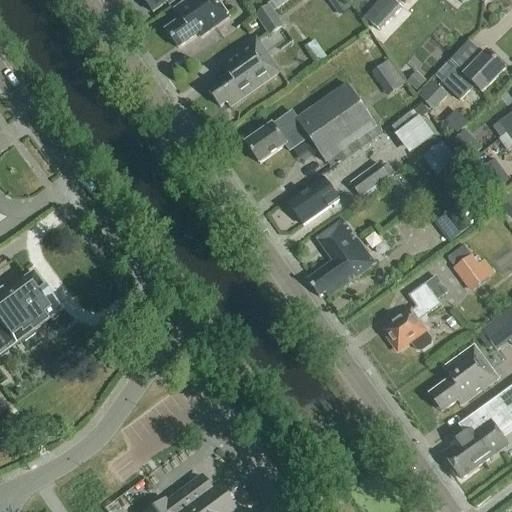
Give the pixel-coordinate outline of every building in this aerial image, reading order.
[(142,0),(152,13),(166,4),(167,6),(176,0),(142,0)] [(200,39),(228,19),(215,0),(188,0),(174,10),(181,20),(165,31),(178,49),(198,35),(200,39)] [(391,0),(379,0),(362,18),(379,34),(401,9),(391,0)] [(269,39),(284,28),(267,6),(253,17),(269,39)] [(229,107),(279,72),(255,38),(219,64),(228,76),(207,91),(220,108),(226,103),(229,107)] [(481,95),(505,71),(486,53),(464,76),(455,68),(440,84),(460,102),(474,88),(481,95)] [(397,60),(378,72),(394,97),(413,85),(397,60)] [(433,113),(447,99),(432,84),(418,99),(433,113)] [(375,128),(345,85),(295,120),(291,114),(272,127),(271,126),(245,144),(259,165),(284,147),(289,153),(307,140),(324,164),(375,128)] [(427,114),(421,106),(389,131),(409,157),(434,138),(420,120),(427,114)] [(463,110),(454,121),(465,130),(474,119),(463,110)] [(511,114),(499,124),(502,128),(511,121),(511,114)] [(511,121),(502,128),(507,135),(511,141),(511,121)] [(507,135),(502,128),(499,124),(491,130),(499,141),(507,135)] [(480,150),(463,132),(449,146),(466,164),(480,150)] [(507,152),(511,148),(511,141),(507,135),(499,141),(507,152)] [(457,163),(442,144),(422,160),(436,179),(457,163)] [(486,198),(510,181),(495,161),(471,178),(486,198)] [(381,170),(378,165),(349,186),(359,200),(394,175),(387,165),(381,170)] [(303,226),(337,202),(322,181),(287,205),(303,226)] [(463,218),(456,208),(434,225),(449,245),(471,228),(470,227),(474,225),(467,215),(463,218)] [(327,300),(374,265),(341,220),(313,240),(330,263),(306,281),(318,298),(323,295),(327,300)] [(478,266),(472,258),(453,271),(469,294),(494,276),(484,262),(478,266)] [(60,312),(32,274),(0,298),(0,356),(20,341),(24,344),(34,336),(33,332),(48,321),(51,324),(58,319),(56,315),(60,312)] [(429,347),(430,342),(417,324),(441,307),(436,300),(447,293),(436,278),(408,298),(416,310),(383,333),(397,353),(410,343),(416,352),(421,353),(429,347)] [(496,353),(511,341),(511,307),(480,332),(496,353)] [(460,406),(497,379),(473,347),(442,369),(450,380),(429,395),(442,413),(457,402),(460,406)] [(511,387),(458,427),(464,436),(449,446),(451,449),(443,455),(461,480),(492,458),(483,445),(511,424),(511,387)] [(209,492),(199,479),(164,505),(162,503),(149,511),(226,511),(228,505),(215,487),(209,492)]
